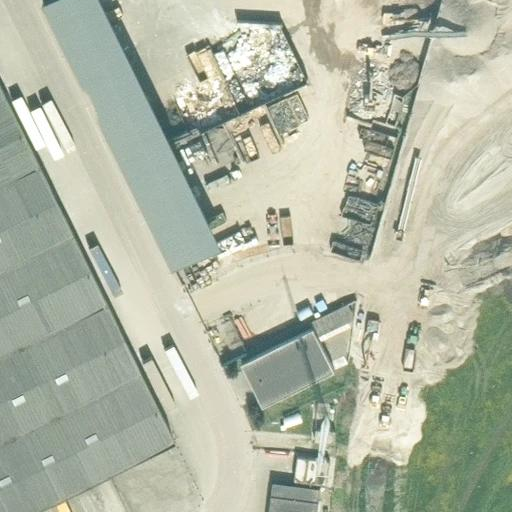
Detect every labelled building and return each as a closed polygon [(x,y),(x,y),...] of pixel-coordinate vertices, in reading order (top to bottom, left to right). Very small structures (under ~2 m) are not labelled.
[(0,511),(20,511),(171,438),(60,211),(0,88),(0,511)] [(511,289),(470,310),(511,397),(511,289)] [(353,299),(308,321),(311,327),(241,362),(262,405),(334,370),(321,344),(353,328),(352,319),(353,299)] [(335,430),(315,428),(314,440),(334,442),(335,430)] [(329,460),(297,455),(293,479),(326,484),(329,460)] [(268,511),(315,511),(317,500),(270,494),(268,511)]
